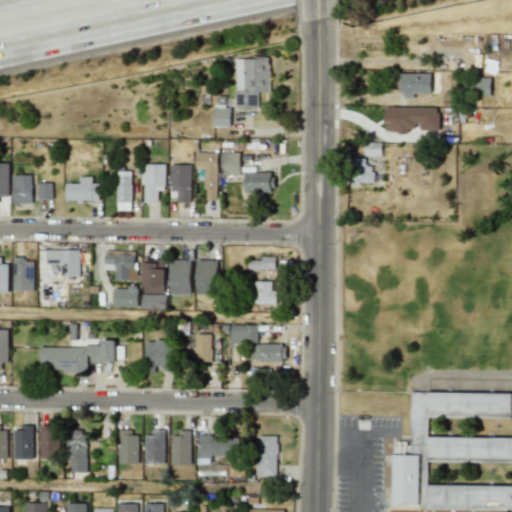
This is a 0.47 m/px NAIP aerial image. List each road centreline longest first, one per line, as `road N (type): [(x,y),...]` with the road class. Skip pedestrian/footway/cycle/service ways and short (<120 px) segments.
road 1 (tertiary): [(314,511),(317,21)]
road 2 (residential): [(0,231),(317,237)]
road 3 (residential): [(0,399),(316,404)]
road 4 (motorway): [(0,57),(274,0)]
